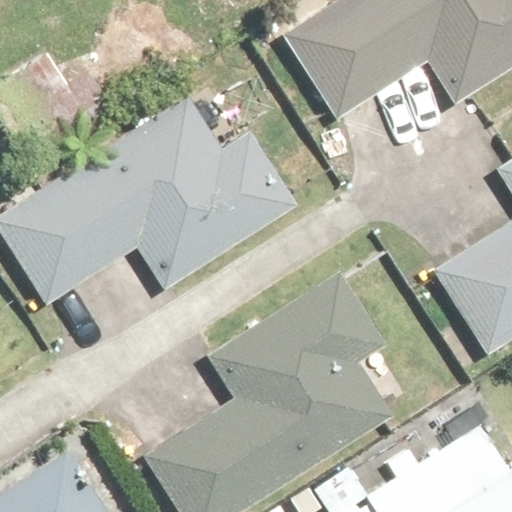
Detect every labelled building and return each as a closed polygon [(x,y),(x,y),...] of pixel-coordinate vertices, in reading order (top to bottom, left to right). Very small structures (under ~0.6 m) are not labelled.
[(446,100),(511,61),(511,0),(336,0),(277,35),(326,118),(423,60),(446,100)] [(154,287),(289,203),(211,78),(0,209),(0,231),(45,303),(130,250),(154,287)] [(511,218),(434,268),(485,347),(511,330),(511,156),(500,165),(511,184),(511,218)] [(385,338),(337,267),(202,359),(233,405),(140,468),(169,511),(232,511),(389,405),(356,357),(385,338)] [(511,511),(511,482),(476,426),(338,511),(511,511)] [(0,511),(104,511),(61,446),(0,485),(0,511)]
